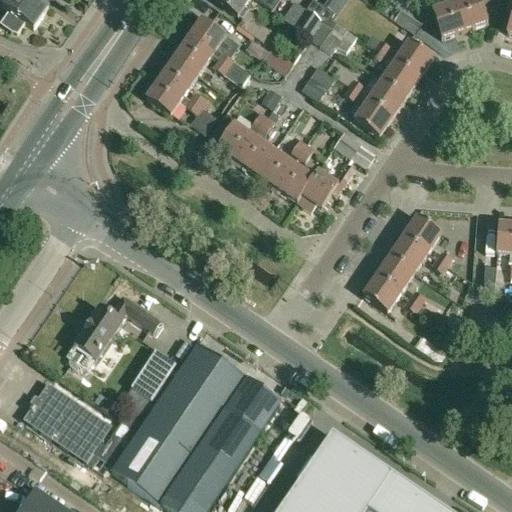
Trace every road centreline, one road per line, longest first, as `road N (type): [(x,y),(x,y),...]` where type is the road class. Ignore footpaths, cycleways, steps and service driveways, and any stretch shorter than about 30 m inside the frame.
road 1 (unclassified): [(511,507),(273,344)]
road 2 (unclassified): [(273,344),(81,214)]
road 3 (residential): [(273,344),(399,157)]
road 4 (primary): [(23,175),(143,0)]
road 5 (residential): [(399,157),(460,69),(484,59),(511,64)]
road 6 (unclassified): [(81,214),(0,336)]
